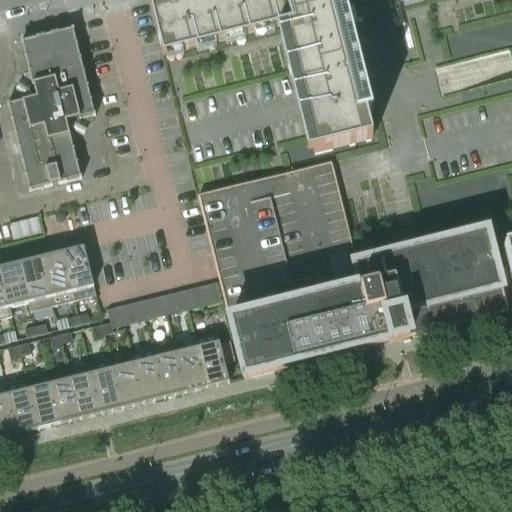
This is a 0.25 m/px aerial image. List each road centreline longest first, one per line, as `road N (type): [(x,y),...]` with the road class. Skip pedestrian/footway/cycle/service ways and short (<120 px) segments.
road 1 (tertiary): [(40,511),(511,394)]
road 2 (residential): [(113,0),(185,278)]
road 3 (residential): [(344,173),(408,156),(369,0)]
